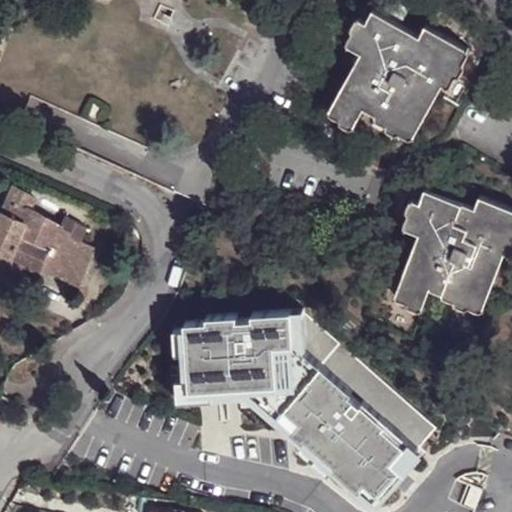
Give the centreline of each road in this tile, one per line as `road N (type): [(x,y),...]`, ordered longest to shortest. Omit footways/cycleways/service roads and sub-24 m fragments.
road 1 (residential): [(0,476),(58,428),(116,326),(159,271),(153,212),(127,190),(0,135)]
road 2 (unknown): [(406,511),(337,415),(329,386),(341,368)]
road 3 (unknown): [(240,117),(327,165),(345,192)]
